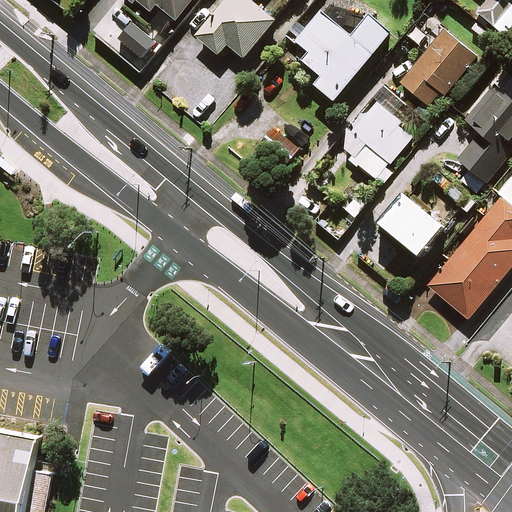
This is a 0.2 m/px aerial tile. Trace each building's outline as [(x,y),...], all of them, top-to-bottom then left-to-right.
[(129,0),(136,5),(139,2),(153,13),(159,6),(165,11),(158,19),(172,30),(195,0),(129,0)] [(278,20),(251,0),(229,0),(200,39),(222,56),(230,46),(247,60),(278,20)] [(502,38),(511,25),(511,15),(508,12),(511,7),(501,0),(487,0),(475,16),(502,38)] [(348,39),(318,15),(294,44),(307,54),(300,62),(319,79),(312,87),(332,103),(387,36),(366,18),(348,39)] [(399,85),(428,109),(438,96),(442,99),(474,60),(442,33),(399,85)] [(511,150),(511,103),(492,88),(464,124),(478,135),(456,162),(467,171),(458,183),(476,197),(511,150)] [(354,155),(350,160),(360,169),(362,167),(386,185),(395,173),(390,170),(414,139),(400,128),(403,123),(378,104),(344,148),(354,155)] [(302,151),(277,130),(260,150),(285,171),(302,151)] [(511,182),(426,288),(466,321),(511,265),(511,182)] [(437,231),(399,199),(375,228),(414,260),(437,231)] [(0,511),(47,511),(54,472),(37,469),(43,436),(0,427),(0,511)]
